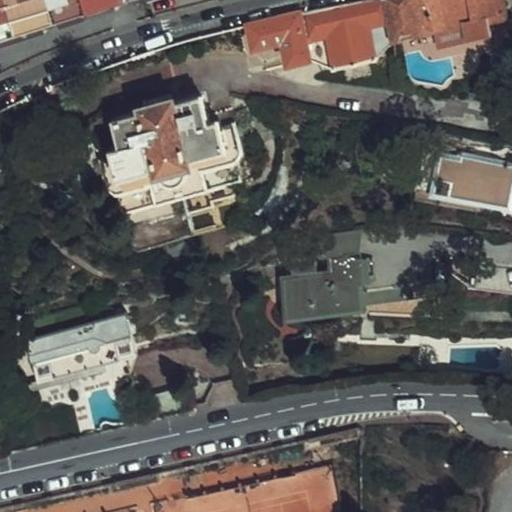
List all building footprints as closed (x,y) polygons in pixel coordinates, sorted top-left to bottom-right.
[(0,0),(0,33),(108,0),(0,0)] [(328,7),(248,25),(253,49),(282,43),(287,65),(312,61),(309,42),(389,26),(393,44),(462,33),(464,46),(465,53),(489,48),(487,35),(508,32),(502,0),(363,0),(356,1),(328,7)] [(312,61),(334,70),(377,62),(393,44),(389,26),(309,42),(312,61)] [(94,178),(105,183),(138,174),(143,192),(199,177),(194,158),(227,149),(234,138),(224,104),(210,108),(200,111),(192,86),(165,94),(162,90),(131,98),(132,103),(105,111),(113,136),(100,140),(85,144),(94,178)] [(434,147),(426,185),(499,200),(507,158),(456,147),(454,151),(434,147)] [(314,266),(288,269),(282,270),(285,303),(356,294),(355,284),(391,281),(413,278),(413,265),(355,272),(354,252),(336,255),(335,247),(348,245),(347,223),(310,227),(312,247),(312,249),(322,248),(323,264),(314,266)] [(285,249),(288,269),(314,266),(311,250),(312,249),(312,247),(285,249)] [(413,265),(413,278),(432,276),(431,263),(413,265)] [(511,268),(503,268),(503,281),(511,281),(511,268)] [(24,326),(31,364),(87,352),(89,362),(91,373),(114,368),(110,347),(113,347),(109,327),(123,324),(118,303),(82,311),(80,300),(79,295),(22,310),(24,326)] [(87,352),(31,364),(14,368),(15,374),(89,362),(87,352)]
